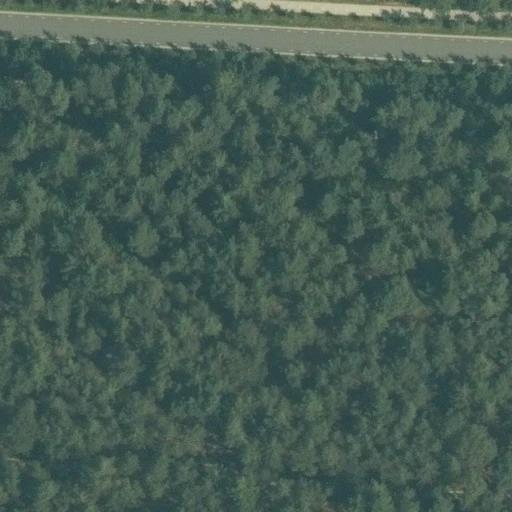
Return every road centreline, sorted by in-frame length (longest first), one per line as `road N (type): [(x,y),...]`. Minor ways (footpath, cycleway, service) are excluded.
road 1 (track): [(0,462),(169,462),(301,484),(511,500)]
road 2 (primary): [(511,53),(0,25)]
